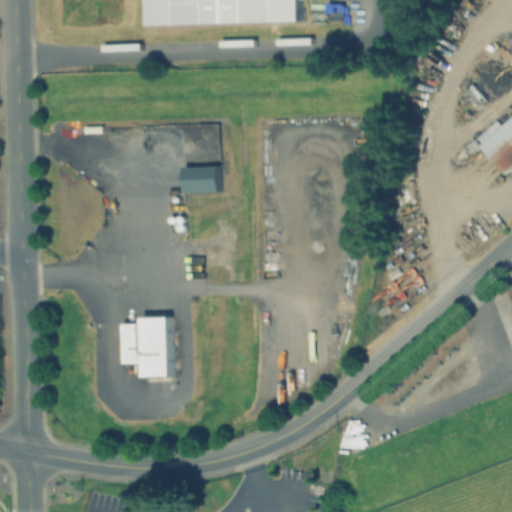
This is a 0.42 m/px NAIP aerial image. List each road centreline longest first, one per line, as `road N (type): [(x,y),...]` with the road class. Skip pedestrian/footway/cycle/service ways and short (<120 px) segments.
road 1 (residential): [(12,0),(25,459)]
road 2 (secondary): [(364,378),(295,432),(251,456),(202,468),(127,473),(0,454)]
road 3 (secondary): [(467,288),(364,378)]
